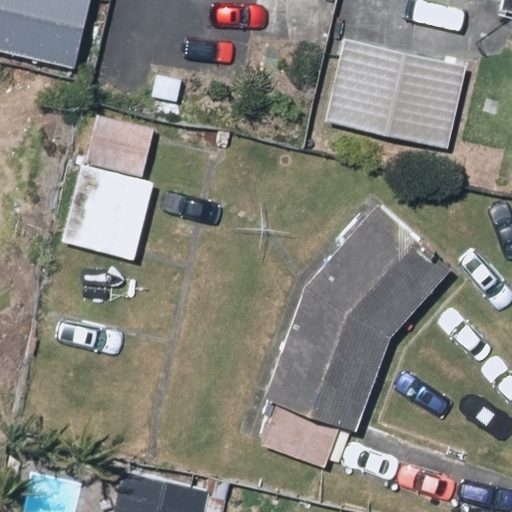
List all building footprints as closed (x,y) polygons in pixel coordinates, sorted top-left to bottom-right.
[(89,0),(0,0),(0,50),(74,67),(89,0)] [(511,0),(504,0),(502,11),(511,13),(511,0)] [(461,68),(342,40),(323,119),(442,148),(461,68)] [(144,183),(156,126),(100,114),(71,251),(135,264),(152,184),(144,183)] [(442,271),(376,203),(295,289),(259,396),(278,403),(264,444),(320,463),(333,425),(354,432),(386,335),(442,271)] [(205,511),(211,490),(125,471),(115,511),(205,511)]
